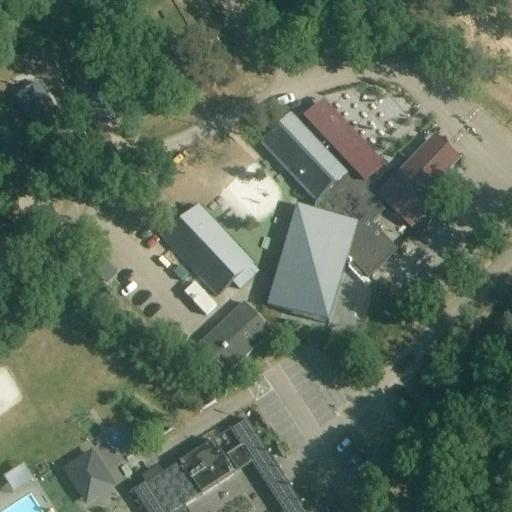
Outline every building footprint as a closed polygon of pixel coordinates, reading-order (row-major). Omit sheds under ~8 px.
[(7,66),(0,70),(0,75),(12,94),(21,88),(7,66)] [(120,121),(102,79),(78,89),(97,131),(120,121)] [(63,122),(39,84),(17,97),(41,136),(63,122)] [(316,204),(314,212),(297,206),(267,308),(329,325),(346,266),(350,262),(368,280),(398,251),(372,224),(385,211),(362,187),(381,169),(320,106),(300,126),(291,117),(260,145),(316,204)] [(43,173),(15,137),(0,148),(0,160),(23,189),(43,173)] [(418,154),(395,177),(394,176),(374,196),(389,211),(390,209),(411,229),(430,209),(442,196),(432,188),(443,177),(438,172),(452,158),(437,144),(423,158),(418,154)] [(218,298),(233,284),(239,291),(257,272),(252,266),(253,265),(198,207),(163,240),(218,298)] [(200,345),(227,375),(271,334),(243,304),(200,345)] [(163,475),(147,485),(164,511),(176,511),(234,474),(224,458),(213,442),(212,443),(210,441),(206,443),(208,445),(188,458),(187,456),(183,459),(184,461),(169,471),(179,487),(173,491),(163,475)] [(91,450),(61,469),(87,505),(115,487),(91,450)] [(258,476),(264,486),(277,477),(271,467),(258,476)]
